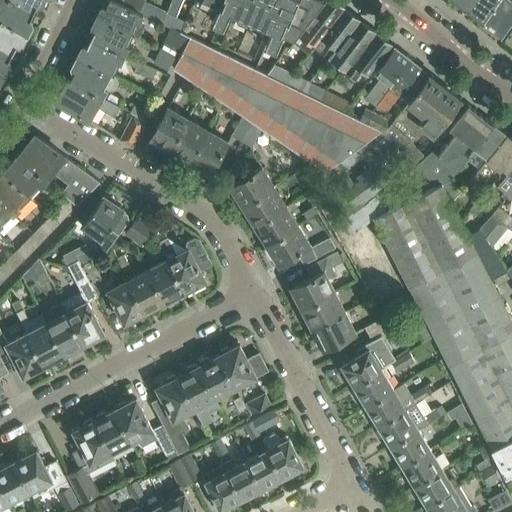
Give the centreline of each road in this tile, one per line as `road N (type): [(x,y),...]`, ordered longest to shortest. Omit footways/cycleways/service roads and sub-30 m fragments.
road 1 (residential): [(252,291),(205,214),(23,101)]
road 2 (residential): [(0,434),(252,291)]
road 3 (residential): [(354,486),(252,291)]
road 4 (tertiary): [(511,100),(381,0)]
